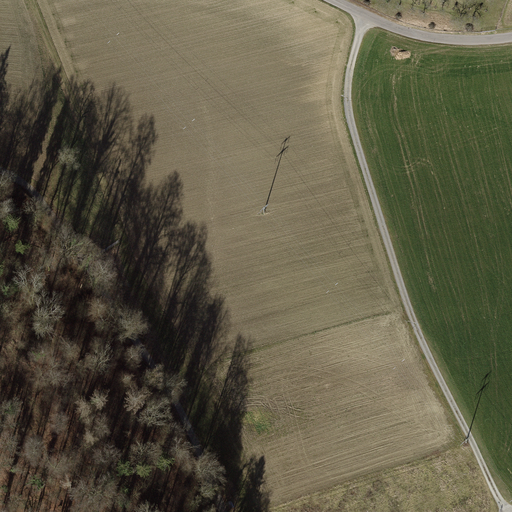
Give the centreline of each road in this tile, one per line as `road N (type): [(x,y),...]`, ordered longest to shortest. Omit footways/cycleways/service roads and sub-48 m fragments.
road 1 (track): [(362,15),(349,108),(379,215),(420,334),(506,511)]
road 2 (track): [(225,511),(197,440),(82,253),(34,190),(0,170)]
road 3 (unclassified): [(332,0),(429,37),(511,37)]
